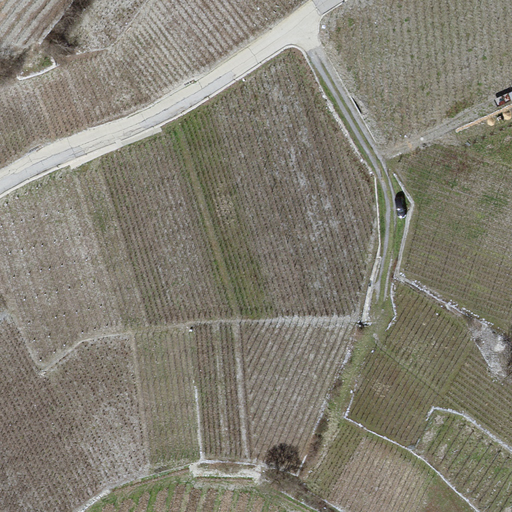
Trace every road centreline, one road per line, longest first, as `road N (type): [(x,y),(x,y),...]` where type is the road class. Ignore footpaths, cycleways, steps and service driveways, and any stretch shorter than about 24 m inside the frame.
road 1 (track): [(341,0),(160,119),(0,184)]
road 2 (track): [(294,33),(390,184),(395,221),(374,324)]
